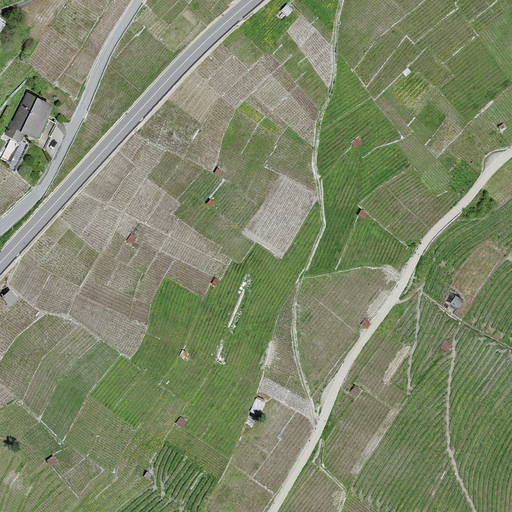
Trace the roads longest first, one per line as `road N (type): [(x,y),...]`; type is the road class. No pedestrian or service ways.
road 1 (unclassified): [(511,152),(423,245),(344,369),(273,511)]
road 2 (secondary): [(0,263),(251,0)]
road 3 (unclassified): [(0,228),(52,170),(139,0)]
